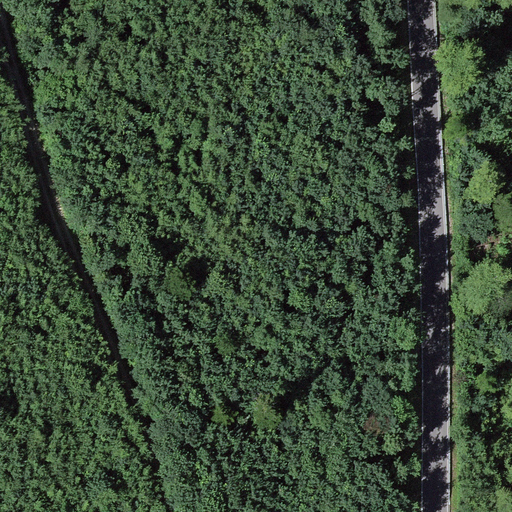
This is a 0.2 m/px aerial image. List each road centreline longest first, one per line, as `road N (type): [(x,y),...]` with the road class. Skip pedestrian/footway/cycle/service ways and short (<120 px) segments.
road 1 (track): [(0,10),(164,511)]
road 2 (tertiary): [(437,511),(423,0)]
